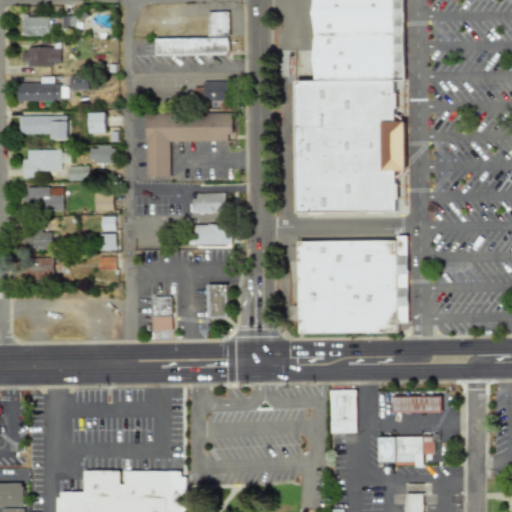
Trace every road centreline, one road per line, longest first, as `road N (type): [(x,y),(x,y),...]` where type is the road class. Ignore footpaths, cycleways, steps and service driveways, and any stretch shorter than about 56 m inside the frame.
road 1 (tertiary): [(259,0),(264,345)]
road 2 (residential): [(477,371),(475,511)]
road 3 (secondary): [(264,345),(157,346),(132,358)]
road 4 (secondary): [(0,367),(132,358)]
